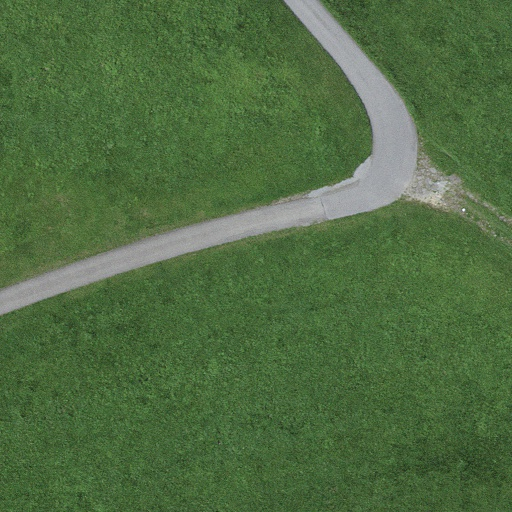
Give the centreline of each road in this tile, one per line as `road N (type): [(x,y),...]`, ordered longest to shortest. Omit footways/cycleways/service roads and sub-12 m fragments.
road 1 (track): [(300,0),(379,95),(391,127),(384,179),(360,198),(131,261),(0,308)]
road 2 (track): [(390,161),(511,238)]
